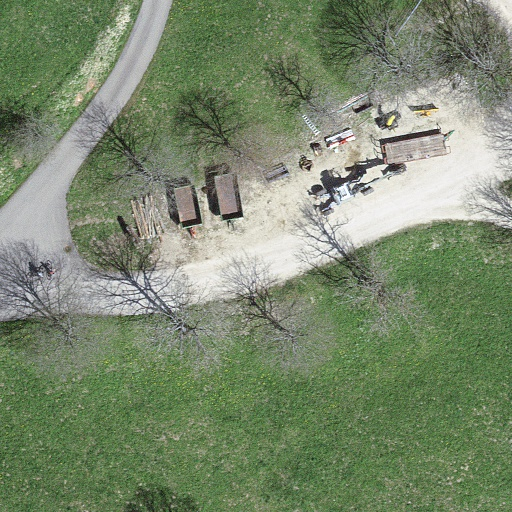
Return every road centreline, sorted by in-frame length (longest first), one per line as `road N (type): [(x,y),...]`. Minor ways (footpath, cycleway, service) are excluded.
road 1 (track): [(0,271),(80,290),(200,279),(511,141)]
road 2 (unclassified): [(155,0),(106,102),(0,240)]
